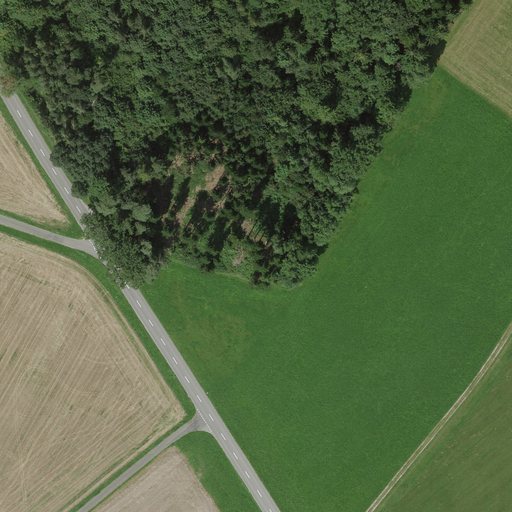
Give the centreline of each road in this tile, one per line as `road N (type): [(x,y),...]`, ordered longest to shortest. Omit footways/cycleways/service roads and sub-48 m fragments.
road 1 (track): [(370,511),(511,331)]
road 2 (tertiary): [(210,415),(101,245)]
road 3 (tertiary): [(101,245),(0,78)]
road 4 (unclassified): [(210,415),(82,511)]
